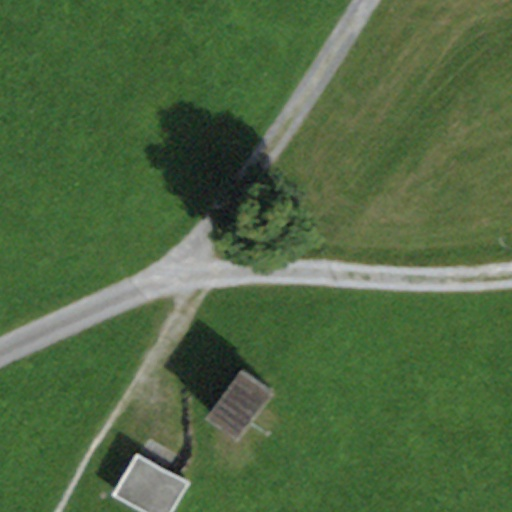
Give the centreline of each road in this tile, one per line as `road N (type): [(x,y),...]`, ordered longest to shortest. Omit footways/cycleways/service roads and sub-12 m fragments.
road 1 (track): [(366,0),(200,267)]
road 2 (track): [(511,271),(481,277),(200,267)]
road 3 (residential): [(200,267),(130,291),(0,357)]
